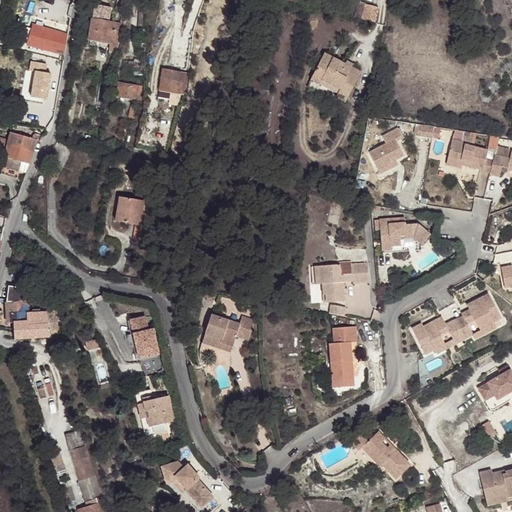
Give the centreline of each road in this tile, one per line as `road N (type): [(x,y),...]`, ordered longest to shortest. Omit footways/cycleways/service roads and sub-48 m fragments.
road 1 (residential): [(11,223),(82,278),(161,298),(196,440),(229,477),(254,484),(394,390),(391,312),(471,263),(467,232),(449,221)]
road 2 (residential): [(79,0),(54,131),(11,223)]
road 3 (unknown): [(382,0),(346,131)]
